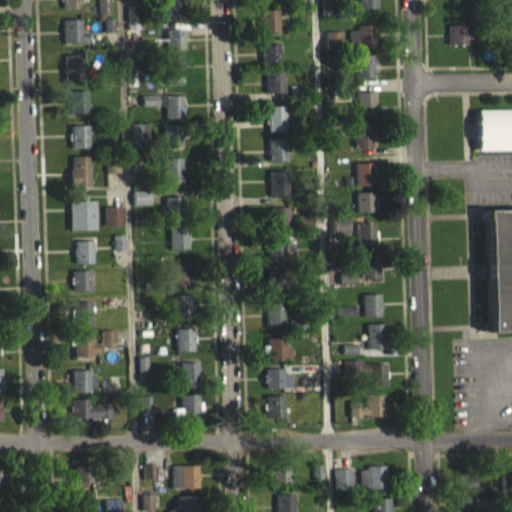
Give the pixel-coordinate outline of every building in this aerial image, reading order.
[(59,0),(60,18),(80,17),(79,0),(59,0)] [(373,17),(372,0),(353,0),(354,18),(373,17)] [(164,25),(180,24),(179,3),(164,3),(164,25)] [(109,23),(109,6),(97,6),(97,22),(109,23)] [(320,24),(331,23),(330,9),(319,9),(320,24)] [(137,31),(137,16),(126,16),(126,31),(137,31)] [(62,17),(80,17),(80,39),(63,40),(62,17)] [(277,41),(276,19),(257,19),(258,41),(277,41)] [(81,41),(81,28),(62,29),(62,51),(87,51),(87,41),(81,41)] [(104,42),(114,42),(114,28),(104,28),(104,42)] [(347,39),(347,56),(375,55),(374,34),(355,35),(355,39),(347,39)] [(465,54),(464,34),(445,34),(446,54),(465,54)] [(183,39),(164,40),(165,59),(183,59),(183,39)] [(325,41),(324,59),(340,59),(341,41),(325,41)] [(64,53),(82,52),(82,75),(65,75),(64,53)] [(277,53),(259,53),(260,73),(278,72),(277,53)] [(162,55),(180,54),(180,77),(163,77),(162,55)] [(82,64),(64,64),(63,89),(81,89),(82,64)] [(370,64),(353,65),(354,87),(371,86),(370,64)] [(180,66),(163,66),(163,91),(180,91),(180,66)] [(263,69),(281,69),(282,91),(264,91),(263,69)] [(281,80),(264,80),(265,103),(282,102),(281,80)] [(68,89),(86,89),(87,111),(69,111),(68,89)] [(354,91),(372,91),(372,113),(355,113),(354,91)] [(163,93),(181,93),(181,115),(164,116),(163,93)] [(69,123),(86,122),(86,100),(68,100),(69,123)] [(349,102),(349,127),(372,126),(372,102),(349,102)] [(182,104),(141,105),(141,115),(163,115),(163,127),(182,127),(182,104)] [(265,105),(282,104),(283,126),(265,127),(265,105)] [(161,123),(178,122),(179,144),(161,145),(161,123)] [(69,124),(87,123),(87,145),(70,146),(69,124)] [(147,133),(129,133),(130,149),(147,148),(147,133)] [(351,134),(352,156),(370,156),(370,133),(351,134)] [(87,135),(69,134),(69,157),(87,158),(87,135)] [(161,156),(180,156),(179,134),(161,134),(161,156)] [(266,137),(284,137),(285,159),(267,159),(266,137)] [(70,156),(87,155),(88,177),(70,178),(70,156)] [(162,155),(179,155),(180,177),(162,178),(162,155)] [(180,192),(179,167),(162,167),(162,192),(180,192)] [(267,168),(285,168),(285,190),(268,191),(267,168)] [(371,172),(353,172),(354,195),(371,194),(371,172)] [(268,205),(286,205),(285,180),(267,180),(268,205)] [(163,195),(181,195),(182,217),(164,217),(163,195)] [(131,214),(148,214),(147,200),(131,200),(131,214)] [(371,221),(371,201),(354,201),(353,221),(371,221)] [(267,205),(285,204),(286,226),(268,227),(267,205)] [(181,207),(163,206),(163,228),(180,229),(181,207)] [(483,208),(511,207),(511,328),(487,329),(483,208)] [(93,210),(67,210),(67,239),(94,239),(93,210)] [(101,216),(102,235),(121,235),(121,216),(101,216)] [(287,236),(286,216),(267,217),(268,237),(287,236)] [(167,225),(185,225),(186,247),(168,247),(167,225)] [(347,226),(331,227),(331,242),(347,241),(347,226)] [(266,233),(283,232),(284,254),(266,255),(266,233)] [(355,258),(374,257),(373,233),(354,233),(355,258)] [(72,239),(90,238),(91,261),(73,261),(72,239)] [(112,259),(122,259),(122,244),(112,244),(112,259)] [(90,273),(90,250),(72,250),(72,273),(90,273)] [(168,260),(186,260),(186,282),(169,282),(168,260)] [(377,265),(358,266),(359,288),(378,288),(377,265)] [(69,268),(87,268),(87,290),(70,290),(69,268)] [(266,268),(284,268),(285,290),(267,291),(266,268)] [(186,272),(168,272),(169,298),(187,297),(186,272)] [(88,280),(70,280),(70,300),(88,299),(88,280)] [(354,294),(354,281),(338,280),(338,293),(354,294)] [(173,292),(190,292),(191,314),(173,315),(173,292)] [(71,300),(89,299),(89,322),(72,322),(71,300)] [(264,300),(282,300),(282,322),(265,323),(264,300)] [(360,304),(361,326),(379,325),(379,303),(360,304)] [(89,311),(70,312),(71,334),(90,333),(89,311)] [(282,312),(264,312),(265,335),(283,334),(282,312)] [(349,315),(336,315),(335,325),(349,325),(349,315)] [(173,327),(191,327),(192,349),(174,349),(173,327)] [(72,331),(89,330),(90,353),(72,353),(72,331)] [(383,333),(364,333),(365,359),(383,358),(383,333)] [(266,336),(283,336),(284,358),(266,359),(266,336)] [(355,353),(340,354),(340,364),(355,363),(355,353)] [(178,361),(196,360),(196,383),(179,383),(178,361)] [(263,366),(281,365),(282,388),(264,388),(263,366)] [(145,366),(136,366),(136,380),(145,380),(145,366)] [(69,368),(87,368),(88,390),(70,390),(69,368)] [(383,372),(359,373),(359,369),(342,370),(342,381),(360,380),(360,396),(384,395),(383,372)] [(289,397),(288,383),(281,383),(281,377),(263,378),(263,397),(289,397)] [(69,381),(69,401),(94,401),(94,381),(69,381)] [(264,393),(282,392),(282,415),(265,415),(264,393)] [(179,393),(196,393),(197,415),(179,415),(179,393)] [(381,403),(361,403),(361,410),(347,410),(347,426),(381,425),(381,403)] [(264,405),(265,427),(282,427),(282,404),(264,405)] [(138,406),(139,419),(149,419),(149,405),(138,406)] [(108,412),(87,413),(87,408),(70,409),(70,429),(108,428),(108,412)] [(141,489),(153,488),(153,474),(141,474),(141,489)] [(311,489),(321,489),(321,474),(311,474),(311,489)] [(90,492),(90,475),(72,475),(71,491),(90,492)] [(171,498),(196,497),(196,475),(170,475),(171,498)] [(288,475),(269,475),(270,496),(288,495),(288,475)] [(357,477),(357,498),(384,497),(383,476),(357,477)] [(350,478),(331,478),(332,499),(350,499),(350,478)] [(511,482),(498,482),(498,502),(511,502),(511,482)] [(476,484),(458,484),(458,500),(476,501),(476,484)] [(91,511),(92,500),(76,499),(76,511),(91,511)] [(273,511),(291,511),(292,503),(274,504),(273,511)]
